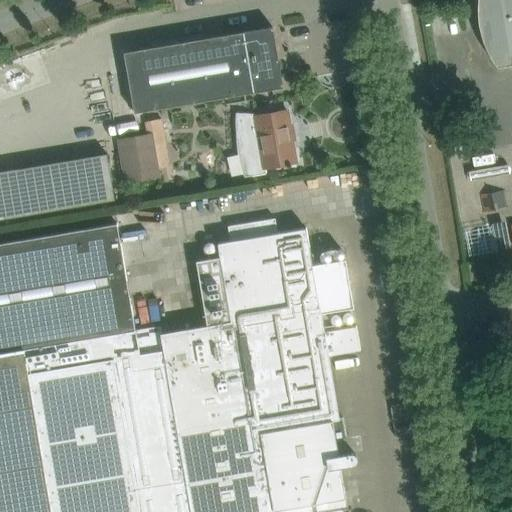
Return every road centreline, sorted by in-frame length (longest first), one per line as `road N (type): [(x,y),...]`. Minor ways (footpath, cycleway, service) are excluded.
road 1 (unknown): [(394,511),(349,215),(307,202),(180,222),(161,251),(168,308)]
road 2 (unclassified): [(477,511),(388,0)]
